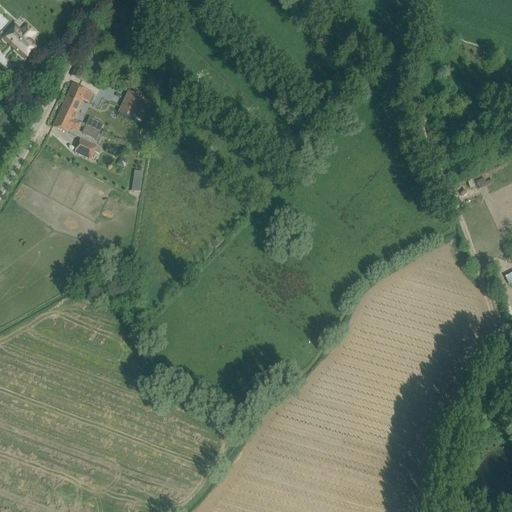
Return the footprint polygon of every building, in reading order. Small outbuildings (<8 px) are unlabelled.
[(15,24),(12,27),(3,37),(7,41),(25,59),(38,46),(32,40),(37,34),(27,23),(21,30),(15,24)] [(80,81),(85,70),(76,66),(71,76),(80,81)] [(73,84),(59,114),(73,121),(82,100),(89,103),(93,93),(82,88),(73,84)] [(128,91),(118,113),(141,124),(151,102),(143,99),(146,93),(136,89),(134,94),(128,91)] [(53,127),(68,134),(70,129),(77,132),(81,124),(73,121),(59,114),(53,127)] [(89,119),(86,126),(101,133),(104,125),(89,119)] [(101,133),(86,126),(82,135),(97,142),(101,133)] [(97,147),(80,140),(75,153),(91,160),(97,147)] [(124,168),(128,161),(120,157),(117,165),(124,168)] [(134,171),(131,191),(140,192),(143,172),(134,171)] [(483,178),(476,182),(479,188),(479,190),(487,186),(483,178)]
